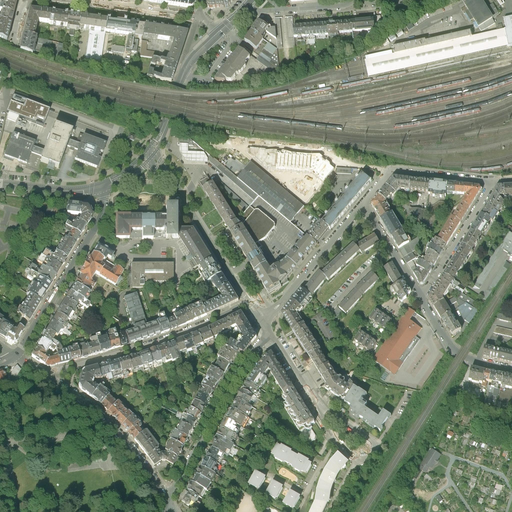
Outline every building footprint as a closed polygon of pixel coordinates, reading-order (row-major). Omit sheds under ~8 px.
[(16,4),(2,0),(0,8),(0,10),(2,11),(13,14),(15,8),(16,4)] [(207,0),(208,7),(210,9),(214,9),(226,8),(222,0),(207,0)] [(498,14),(493,4),(489,7),(484,0),(471,0),(464,5),(468,12),(465,13),(470,21),(473,20),(478,29),(493,19),(492,18),(498,14)] [(28,18),(27,22),(37,24),(38,22),(49,23),(50,13),(44,12),(30,10),(28,18)] [(13,14),(2,11),(0,20),(0,21),(11,24),(11,22),(12,19),(13,14)] [(68,15),(50,13),(49,23),(49,24),(67,26),(68,15)] [(80,17),(68,15),(67,26),(66,29),(69,29),(74,30),(78,30),(78,28),(80,17)] [(373,15),(373,18),(374,28),(381,27),(380,15),(377,15),(373,15)] [(80,17),(78,28),(89,30),(105,32),(107,21),(97,20),(95,20),(91,19),(80,17)] [(280,17),(275,17),(275,27),(276,38),(277,48),(283,48),(280,17)] [(511,17),(503,19),(505,30),(506,35),(508,41),(509,46),(511,44),(511,17)] [(374,30),(374,28),(373,18),(354,20),(351,20),(352,30),(353,47),(359,44),(358,33),(358,32),(356,31),(355,31),(355,30),(367,29),(368,31),(374,30)] [(258,19),(251,29),(260,35),(263,31),(265,30),(276,38),(275,27),(268,26),(267,25),(266,24),(267,22),(264,21),(261,21),(258,19)] [(329,22),(326,22),(327,33),(328,34),(330,34),(331,36),(333,36),(334,34),(338,33),(338,32),(337,21),(333,22),(333,20),(332,20),(329,21),(329,22)] [(345,21),(337,21),(338,32),(352,30),(351,20),(345,21)] [(0,37),(7,41),(9,33),(10,26),(11,24),(0,21),(0,37)] [(127,38),(126,52),(131,52),(133,41),(133,38),(135,25),(130,25),(115,22),(107,21),(105,32),(131,36),(130,38),(128,37),(127,38)] [(27,22),(24,35),(34,37),(37,24),(27,22)] [(321,23),(314,23),(315,35),(327,33),(326,22),(321,23)] [(308,24),(303,24),(304,35),(315,35),(314,23),(308,24)] [(300,25),(293,25),(294,36),(304,35),(303,24),(300,25)] [(143,26),(135,25),(133,38),(142,40),(142,37),(143,26)] [(154,28),(143,26),(142,37),(172,41),(172,40),(174,40),(169,58),(167,57),(165,62),(176,65),(182,48),(187,33),(177,31),(170,30),(162,29),(154,28)] [(249,31),(244,39),(255,47),(262,36),(260,35),(251,29),(249,31)] [(105,32),(89,30),(85,63),(100,65),(105,32)] [(506,35),(505,30),(472,37),(471,31),(468,32),(428,40),(427,39),(406,44),(393,47),(394,54),(365,60),(366,66),(367,72),(368,77),(509,46),(508,41),(506,35)] [(24,35),(20,50),(32,55),(36,38),(34,37),(24,35)] [(52,42),(39,39),(37,44),(50,47),(52,42)] [(138,41),(133,41),(131,52),(131,55),(139,56),(140,49),(137,48),(138,41)] [(147,42),(141,41),(140,49),(139,56),(152,58),(155,59),(158,59),(159,53),(146,51),(147,42)] [(277,48),(268,42),(261,52),(279,64),(277,48)] [(250,56),(239,48),(228,63),(223,69),(215,80),(217,81),(225,81),(227,80),(228,81),(232,81),(239,72),(241,73),(246,63),(245,62),(250,56)] [(259,54),(256,59),(273,71),(276,66),(259,54)] [(155,59),(152,58),(150,64),(155,66),(155,64),(160,65),(161,64),(162,64),(165,65),(163,71),(174,74),(175,70),(176,65),(165,62),(158,59),(155,59)] [(101,59),(100,66),(108,67),(126,70),(127,64),(101,59)] [(172,78),(174,74),(163,71),(161,78),(158,77),(157,75),(152,74),(153,71),(148,69),(146,77),(160,81),(171,83),(172,78)] [(259,69),(256,74),(266,82),(270,77),(259,69)] [(28,100),(27,102),(13,97),(6,113),(8,114),(8,119),(16,122),(18,118),(42,127),(50,108),(28,100)] [(12,133),(4,156),(27,164),(31,154),(42,158),(40,162),(48,165),(54,168),(56,168),(58,169),(67,147),(72,149),(78,151),(74,159),(74,160),(97,168),(100,159),(97,158),(100,153),(102,153),(106,144),(83,136),(80,145),(69,141),(72,133),(54,126),(44,151),(34,147),(35,142),(12,133)] [(188,145),(179,144),(179,151),(179,152),(185,162),(196,163),(208,163),(208,159),(204,153),(188,152),(188,145)] [(243,148),(244,153),(270,171),(309,175),(311,173),(312,158),(312,154),(286,152),(287,150),(275,149),(274,152),(243,148)] [(219,164),(210,156),(207,159),(254,201),(258,196),(237,179),(219,164)] [(319,160),(312,158),(311,173),(322,181),(333,168),(330,166),(330,163),(326,161),(325,162),(322,159),(320,161),(319,160)] [(247,167),(237,179),(258,196),(291,223),(296,216),(304,206),(251,162),(247,167)] [(332,172),(323,183),(328,187),(337,176),(332,172)] [(358,179),(352,186),(360,193),(371,180),(362,173),(358,179)] [(203,180),(199,183),(204,189),(212,184),(207,176),(202,179),(203,180)] [(399,179),(395,179),(389,187),(396,193),(397,194),(400,191),(412,192),(412,181),(399,179)] [(215,182),(218,186),(246,211),(249,208),(218,180),(215,182)] [(431,183),(412,181),(412,192),(431,193),(431,183)] [(448,194),(448,185),(433,183),(431,183),(431,193),(430,196),(434,196),(434,198),(443,199),(443,197),(448,197),(448,194)] [(213,184),(212,184),(204,189),(208,196),(216,210),(224,222),(228,228),(237,222),(213,184)] [(456,194),(457,185),(455,185),(448,185),(448,194),(456,194)] [(466,195),(466,186),(458,186),(457,185),(456,194),(466,195)] [(347,191),(342,198),(350,205),(360,193),(352,186),(347,191)] [(474,187),(466,186),(466,195),(469,196),(480,195),(482,190),(481,188),(474,187)] [(501,196),(504,196),(504,186),(502,186),(498,186),(494,193),(501,196)] [(396,193),(389,187),(380,197),(388,203),(396,193)] [(501,196),(494,193),(491,199),(490,200),(501,208),(504,202),(501,200),(502,198),(501,196)] [(469,196),(463,204),(471,209),(474,205),(480,195),(469,196)] [(4,197),(3,204),(21,207),(22,200),(4,197)] [(388,203),(380,197),(373,206),(379,215),(383,222),(393,216),(386,205),(388,203)] [(337,203),(332,210),(340,217),(350,205),(342,198),(337,203)] [(501,208),(490,200),(487,205),(486,206),(498,213),(501,208)] [(403,205),(402,207),(411,220),(420,221),(445,206),(445,202),(440,201),(427,210),(410,208),(403,205)] [(81,206),(67,204),(66,214),(80,215),(81,206)] [(462,204),(453,218),(462,224),(467,216),(471,209),(463,204),(462,204)] [(87,207),(81,206),(80,215),(81,216),(81,217),(79,222),(86,226),(92,216),(91,215),(88,209),(87,207)] [(118,238),(132,238),(132,229),(144,229),(144,238),(155,238),(155,228),(167,228),(167,238),(174,238),(181,238),(182,238),(199,268),(213,260),(194,229),(180,229),(180,206),(165,206),(165,215),(146,215),(118,215),(118,238)] [(498,213),(486,206),(485,207),(481,214),(490,220),(493,222),(498,213)] [(60,208),(53,207),(51,224),(59,225),(60,208)] [(253,209),(250,207),(249,208),(246,211),(237,221),(237,222),(242,227),(256,211),(253,209)] [(330,229),(340,217),(332,210),(327,216),(322,222),(328,228),(330,229)] [(305,240),(302,240),(284,261),(270,270),(263,258),(263,257),(262,255),(260,251),(262,250),(261,246),(258,243),(266,238),(275,228),(275,226),(274,224),(259,211),(256,211),(242,227),(237,222),(228,228),(231,233),(246,258),(247,260),(248,260),(250,262),(251,264),(251,265),(251,266),(256,275),(270,295),(289,282),(286,280),(292,273),(293,272),(296,268),(297,268),(303,259),(305,259),(316,244),(307,236),(305,240)] [(490,220),(481,214),(476,223),(472,230),(481,235),(490,220)] [(404,233),(393,216),(383,222),(388,231),(393,239),(404,233)] [(453,218),(439,242),(448,247),(455,235),(462,224),(453,218)] [(420,221),(411,220),(418,229),(428,235),(431,230),(422,225),(420,223),(420,221)] [(86,226),(79,222),(77,221),(72,230),(73,230),(81,235),(86,226)] [(309,235),(307,236),(316,244),(317,242),(328,228),(322,222),(320,221),(309,235)] [(75,244),(81,235),(73,230),(67,239),(75,244)] [(481,235),(472,230),(467,237),(462,245),(472,250),(481,235)] [(511,233),(509,232),(499,248),(503,250),(511,255),(511,233)] [(404,233),(393,239),(397,245),(401,251),(411,244),(404,233)] [(355,247),(360,252),(362,254),(379,243),(374,235),(355,247)] [(75,244),(67,239),(65,238),(57,253),(67,259),(75,244)] [(411,244),(401,251),(405,259),(409,265),(414,262),(417,260),(413,254),(418,252),(421,246),(421,239),(411,244)] [(435,240),(432,245),(444,253),(445,252),(448,247),(439,242),(435,240)] [(113,255),(98,245),(93,253),(103,260),(105,261),(107,257),(111,259),(113,255)] [(322,274),(326,279),(328,281),(360,252),(355,247),(353,245),(345,253),(329,267),(322,274)] [(432,245),(429,251),(430,252),(441,259),(444,254),(444,253),(432,245)] [(472,250),(462,245),(458,252),(453,260),(463,265),(472,250)] [(479,289),(503,250),(499,248),(498,247),(489,261),(480,276),(474,286),(479,289)] [(46,250),(42,257),(61,268),(67,259),(57,253),(54,257),(50,255),(50,253),(46,250)] [(430,252),(427,258),(429,259),(437,264),(438,263),(441,259),(430,252)] [(80,276),(75,284),(90,293),(96,284),(91,281),(95,274),(115,285),(123,272),(115,267),(112,271),(100,265),(103,260),(93,253),(90,258),(89,258),(88,260),(81,273),(79,275),(80,276)] [(56,276),(61,268),(42,257),(41,256),(37,262),(42,265),(42,264),(47,266),(45,270),(56,276)] [(421,258),(419,261),(422,262),(434,270),(437,264),(429,259),(427,261),(421,258)] [(201,277),(202,276),(217,267),(215,263),(213,260),(199,268),(197,270),(201,277)] [(463,265),(453,260),(448,267),(444,275),(453,281),(463,265)] [(414,262),(409,265),(412,270),(417,267),(414,262)] [(422,262),(418,268),(422,271),(430,276),(433,271),(434,270),(422,262)] [(511,265),(506,262),(497,275),(498,275),(481,298),(486,301),(497,285),(507,270),(511,265)] [(166,264),(131,264),(131,273),(127,273),(127,274),(128,289),(144,289),(144,283),(172,283),(172,264),(166,264)] [(392,264),(384,268),(395,286),(403,281),(397,273),(392,264)] [(51,285),(56,276),(45,270),(42,268),(41,270),(32,265),(28,271),(30,272),(51,285)] [(207,281),(208,283),(212,281),(222,275),(219,271),(217,267),(202,276),(205,282),(207,281)] [(422,271),(415,275),(421,285),(425,285),(430,277),(430,276),(422,271)] [(46,293),(51,285),(30,272),(26,279),(35,284),(34,286),(46,293)] [(326,279),(322,274),(320,272),(311,282),(304,291),(311,297),(326,279)] [(355,290),(355,291),(362,297),(379,280),(372,273),(363,282),(355,290)] [(212,281),(218,292),(219,292),(229,285),(225,280),(222,275),(212,281)] [(453,281),(444,275),(443,276),(440,280),(449,286),(451,283),(457,287),(455,290),(460,293),(462,294),(465,288),(453,281)] [(449,286),(440,280),(429,298),(430,299),(430,300),(434,307),(444,301),(442,299),(443,297),(445,298),(451,287),(449,286)] [(395,286),(391,289),(393,292),(395,291),(397,296),(408,290),(403,281),(395,286)] [(72,288),(70,292),(85,301),(90,293),(75,284),(72,288)] [(204,306),(207,316),(239,301),(235,295),(229,285),(219,292),(223,298),(221,299),(204,306)] [(40,303),(46,293),(34,286),(28,296),(29,296),(40,303)] [(292,300),(302,308),(311,297),(304,291),(301,289),(297,295),(292,300)] [(408,290),(397,296),(398,297),(397,298),(400,302),(401,302),(402,303),(404,300),(405,299),(406,299),(406,298),(408,295),(410,294),(411,293),(410,291),(409,291),(408,290)] [(362,297),(355,291),(347,299),(339,308),(346,314),(362,297)] [(69,293),(65,299),(76,306),(78,302),(86,307),(86,308),(88,308),(88,307),(89,305),(91,307),(92,305),(85,301),(70,292),(69,293)] [(462,294),(460,293),(457,298),(460,300),(466,303),(477,310),(480,305),(462,294)] [(125,333),(128,344),(130,344),(161,334),(157,323),(144,327),(143,323),(145,323),(136,294),(124,298),(133,327),(132,327),(132,329),(133,331),(127,333),(125,333)] [(29,296),(25,303),(36,309),(40,303),(29,296)] [(457,298),(455,297),(450,301),(448,303),(450,306),(456,302),(460,300),(457,298)] [(62,306),(61,307),(78,317),(80,313),(75,310),(76,310),(74,309),(76,306),(65,299),(64,301),(62,306)] [(303,324),(297,314),(302,308),(292,300),(282,313),(287,321),(293,330),(303,324)] [(444,301),(434,307),(437,312),(441,319),(450,313),(451,313),(444,301)] [(33,316),(36,309),(25,303),(21,309),(33,316)] [(460,307),(457,309),(465,320),(469,323),(478,311),(477,310),(466,303),(460,307)] [(190,309),(194,321),(202,318),(207,316),(204,306),(203,304),(196,307),(190,309)] [(60,308),(57,314),(67,320),(69,322),(71,318),(75,321),(78,317),(61,307),(60,308)] [(337,308),(329,316),(333,320),(341,312),(337,308)] [(28,323),(33,316),(21,309),(20,309),(16,315),(28,323)] [(181,312),(186,325),(194,321),(190,309),(181,312)] [(369,318),(369,320),(371,321),(373,321),(375,322),(375,323),(377,325),(378,324),(380,326),(380,327),(382,328),(383,328),(385,329),(392,321),(392,320),(390,318),(388,318),(386,317),(386,316),(384,314),(383,315),(381,313),(381,312),(379,311),(378,311),(375,309),(369,318)] [(409,309),(373,360),(395,375),(396,373),(408,356),(409,356),(420,340),(415,337),(421,329),(410,321),(415,313),(409,309)] [(173,315),(177,328),(179,327),(185,325),(186,325),(181,312),(173,315)] [(237,326),(239,329),(249,324),(241,313),(226,320),(231,329),(237,326)] [(456,324),(450,313),(441,319),(447,329),(448,328),(452,335),(461,329),(457,323),(456,324)] [(53,320),(52,322),(69,332),(73,327),(68,324),(67,325),(65,323),(67,320),(57,314),(53,320)] [(157,323),(161,334),(168,331),(169,331),(166,322),(163,314),(157,316),(159,322),(157,323)] [(511,318),(498,314),(497,320),(511,323),(511,318)] [(166,322),(169,331),(171,330),(177,328),(173,315),(170,317),(171,319),(168,321),(168,322),(166,322)] [(13,327),(2,320),(0,324),(0,334),(6,339),(12,329),(13,327)] [(231,329),(226,320),(210,327),(216,339),(232,332),(231,329)] [(69,332),(52,322),(51,324),(50,325),(48,327),(48,328),(48,329),(47,330),(55,335),(57,336),(59,332),(62,331),(67,335),(69,332)] [(250,326),(249,324),(239,329),(244,339),(252,344),(257,337),(254,332),(250,326)] [(303,324),(293,330),(298,337),(307,351),(311,358),(321,348),(303,324)] [(14,331),(12,329),(6,339),(13,344),(17,343),(25,330),(24,329),(20,327),(17,331),(15,330),(14,331)] [(199,331),(204,346),(216,341),(216,339),(210,327),(199,331)] [(493,333),(511,337),(511,331),(496,328),(493,333)] [(42,338),(42,339),(55,347),(59,345),(53,342),(52,341),(55,335),(47,330),(45,333),(44,333),(42,336),(43,336),(42,338)] [(109,335),(106,336),(110,350),(118,348),(120,347),(116,335),(114,330),(108,332),(109,335)] [(120,334),(116,335),(120,347),(123,346),(128,344),(125,333),(124,331),(119,332),(120,334)] [(199,331),(191,334),(196,348),(204,346),(199,331)] [(360,332),(354,340),(356,342),(356,343),(358,345),(359,344),(362,346),(362,347),(364,348),(365,348),(367,349),(367,350),(369,352),(370,352),(376,343),(377,341),(374,340),(373,340),(371,339),(371,338),(369,336),(368,337),(365,335),(366,334),(364,333),(362,333),(360,332)] [(99,334),(95,335),(96,337),(101,353),(109,350),(110,350),(106,336),(106,335),(104,336),(105,337),(101,338),(100,337),(99,334)] [(191,334),(183,337),(188,352),(196,348),(191,334)] [(87,345),(90,355),(100,353),(101,353),(96,337),(90,339),(91,342),(92,343),(92,344),(87,345)] [(180,354),(188,352),(183,337),(176,340),(180,354)] [(41,340),(36,348),(46,353),(49,348),(53,351),(55,347),(42,339),(41,340)] [(75,341),(76,345),(80,358),(82,358),(90,355),(87,345),(84,345),(83,339),(75,341)] [(252,344),(244,339),(240,346),(232,341),(227,348),(238,354),(239,351),(242,352),(244,354),(252,344)] [(176,340),(167,343),(173,362),(182,360),(180,354),(176,340)] [(167,343),(158,346),(163,363),(164,365),(173,362),(167,343)] [(59,345),(55,347),(57,354),(60,364),(61,363),(71,361),(67,350),(62,351),(61,348),(59,345)] [(67,349),(67,350),(71,361),(72,361),(80,358),(76,345),(72,346),(72,348),(67,349)] [(158,346),(148,350),(154,366),(163,363),(158,346)] [(482,356),(499,360),(501,351),(484,347),(482,356)] [(46,353),(36,348),(36,349),(31,356),(45,365),(49,358),(45,356),(45,355),(46,353)] [(231,363),(238,354),(227,348),(221,359),(230,364),(231,363)] [(321,348),(311,358),(315,364),(324,377),(328,383),(334,379),(338,375),(321,348)] [(148,350),(139,353),(144,369),(154,366),(148,350)] [(271,350),(262,357),(263,358),(262,359),(254,370),(264,376),(269,368),(285,396),(297,389),(291,381),(271,350)] [(499,360),(511,363),(511,353),(501,351),(499,360)] [(139,353),(127,357),(131,372),(144,369),(139,353)] [(50,359),(49,358),(45,365),(48,366),(57,364),(60,364),(57,354),(53,355),(53,358),(50,359)] [(122,375),(131,372),(127,357),(118,360),(122,375)] [(215,369),(224,374),(229,366),(230,364),(221,359),(215,369)] [(118,360),(106,363),(110,377),(111,380),(122,377),(122,375),(118,360)] [(14,374),(12,384),(21,386),(24,376),(22,376),(23,374),(24,373),(26,370),(20,363),(19,365),(17,366),(16,368),(15,371),(14,374)] [(106,363),(98,365),(101,379),(110,377),(106,363)] [(98,365),(83,370),(80,379),(78,386),(90,399),(99,387),(92,382),(93,380),(101,379),(98,365)] [(471,368),(469,379),(472,379),(472,381),(478,382),(478,381),(482,382),(482,381),(484,382),(485,380),(487,380),(488,378),(483,377),(484,371),(478,369),(471,368)] [(208,378),(218,382),(219,383),(220,382),(224,374),(215,369),(214,369),(208,378)] [(4,370),(0,371),(0,380),(1,383),(6,381),(6,380),(9,378),(6,371),(4,371),(4,370)] [(254,370),(247,381),(259,388),(261,384),(262,385),(267,378),(264,376),(254,370)] [(502,375),(496,374),(495,379),(495,381),(501,382),(503,375),(502,375)] [(501,383),(511,386),(511,376),(511,377),(503,375),(501,382),(501,383)] [(204,386),(213,391),(217,384),(218,382),(208,378),(204,386)] [(334,379),(328,383),(326,389),(329,391),(345,402),(351,392),(334,379)] [(247,381),(242,389),(254,396),(259,388),(247,381)] [(204,386),(201,394),(212,400),(215,394),(213,391),(204,386)] [(99,387),(90,399),(92,400),(100,407),(109,396),(110,395),(99,387)] [(351,392),(345,402),(351,406),(352,409),(353,411),(355,412),(353,414),(360,419),(362,418),(364,420),(364,422),(375,430),(377,428),(383,432),(386,427),(384,426),(389,419),(391,420),(393,417),(385,410),(380,417),(365,407),(368,403),(363,400),(368,394),(355,387),(351,392)] [(242,389),(237,398),(249,405),(254,396),(242,389)] [(299,394),(297,389),(285,396),(303,425),(314,419),(308,408),(304,401),(299,394)] [(209,405),(212,400),(201,394),(196,402),(207,408),(209,405)] [(109,396),(100,407),(104,410),(106,413),(117,403),(109,396)] [(237,398),(232,407),(246,416),(252,406),(249,405),(237,398)] [(117,403),(106,413),(109,416),(118,425),(121,427),(127,434),(134,442),(147,430),(117,401),(117,403)] [(193,409),(204,414),(205,413),(207,408),(196,402),(193,409)] [(232,407),(226,418),(240,427),(247,416),(246,416),(232,407)] [(204,414),(193,409),(189,416),(199,422),(203,416),(204,414)] [(182,423),(195,430),(198,423),(199,422),(189,416),(187,415),(182,423)] [(226,418),(221,426),(236,435),(241,427),(240,427),(226,418)] [(195,430),(182,423),(178,431),(191,439),(191,437),(195,430)] [(216,434),(219,436),(232,443),(236,435),(221,426),(216,434)] [(147,430),(134,442),(139,448),(144,453),(147,456),(157,448),(159,447),(146,429),(147,430)] [(173,440),(186,447),(190,440),(191,439),(178,431),(177,431),(172,440),(173,440)] [(219,436),(212,447),(225,455),(227,456),(234,444),(232,443),(219,436)] [(173,440),(167,450),(180,458),(180,457),(186,447),(173,440)] [(284,464),(285,463),(291,466),(291,468),(301,474),(302,472),(306,474),(312,464),(308,462),(309,461),(304,458),(298,455),(298,456),(294,454),(291,452),(291,451),(286,448),(281,445),(281,447),(278,445),(271,455),(275,458),(275,459),(284,464)] [(212,447),(206,457),(217,463),(219,459),(221,461),(225,455),(212,447)] [(157,448),(147,456),(156,468),(163,463),(165,464),(167,464),(175,469),(180,458),(167,450),(167,452),(160,452),(157,448)] [(440,455),(431,450),(419,469),(425,473),(429,467),(431,469),(435,464),(436,465),(437,463),(438,462),(437,461),(440,455)] [(323,511),(328,502),(329,500),(330,500),(330,498),(330,496),(330,491),(333,484),(333,483),(335,483),(335,482),(336,480),(335,479),(337,475),(342,468),(344,468),(345,467),(346,466),(345,464),(348,461),(338,452),(330,458),(324,467),(319,479),(316,489),(315,501),(309,511),(323,511)] [(206,457),(201,466),(214,474),(219,465),(217,463),(206,457)] [(201,466),(197,474),(210,481),(214,474),(201,466)] [(255,470),(248,484),(259,490),(266,476),(260,473),(255,470)] [(197,474),(192,482),(203,488),(206,490),(211,482),(210,481),(197,474)] [(272,479),(265,494),(277,500),(284,485),(279,483),(272,479)] [(192,482),(187,490),(198,497),(203,488),(192,482)] [(496,483),(492,493),(500,495),(503,485),(496,483)] [(290,489),(282,503),(294,509),(302,495),(296,492),(290,489)] [(187,490),(181,501),(193,508),(200,497),(198,497),(187,490)]
